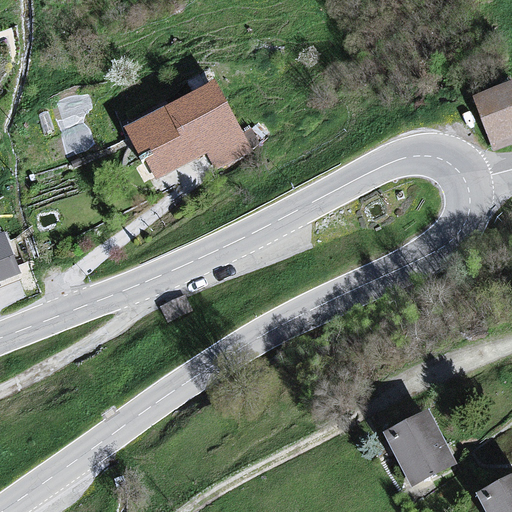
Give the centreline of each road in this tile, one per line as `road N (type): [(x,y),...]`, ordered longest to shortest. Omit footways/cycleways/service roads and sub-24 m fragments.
road 1 (tertiary): [(465,182),(468,214),(444,246),(229,354),(1,511)]
road 2 (tertiary): [(0,337),(177,267),(410,155),(442,158),(465,182)]
road 3 (track): [(194,511),(225,489),(511,352)]
